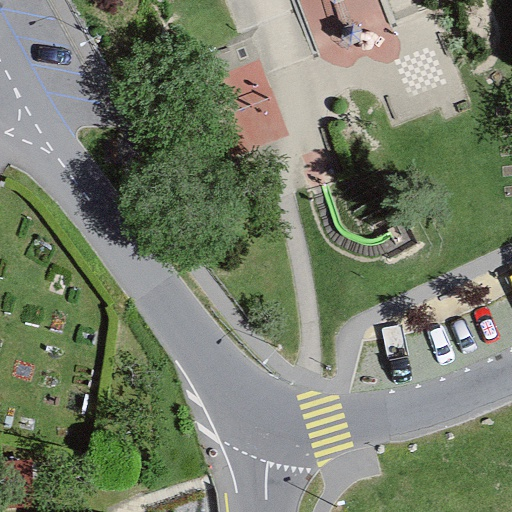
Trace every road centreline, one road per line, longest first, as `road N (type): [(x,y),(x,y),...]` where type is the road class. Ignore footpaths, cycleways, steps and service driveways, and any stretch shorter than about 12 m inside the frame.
road 1 (residential): [(267,430),(219,391),(47,143)]
road 2 (residential): [(511,370),(421,412),(329,429),(267,430)]
